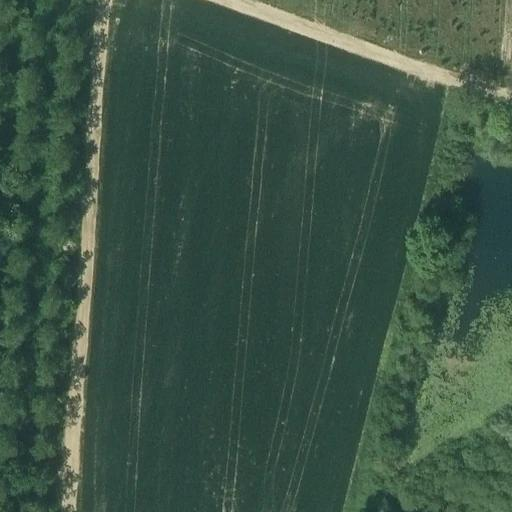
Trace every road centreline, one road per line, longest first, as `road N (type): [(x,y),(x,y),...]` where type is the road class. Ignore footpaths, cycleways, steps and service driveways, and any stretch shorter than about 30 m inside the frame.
road 1 (track): [(65,511),(104,0)]
road 2 (track): [(219,0),(511,99)]
